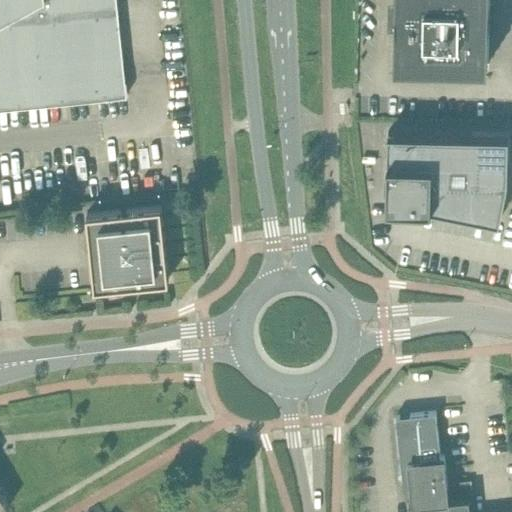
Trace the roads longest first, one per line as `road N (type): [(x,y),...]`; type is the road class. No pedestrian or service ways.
road 1 (unclassified): [(243,0),(273,283)]
road 2 (unclassified): [(305,279),(281,0)]
road 3 (unclassified): [(511,325),(454,317),(349,327)]
road 4 (unclassified): [(313,511),(300,386)]
